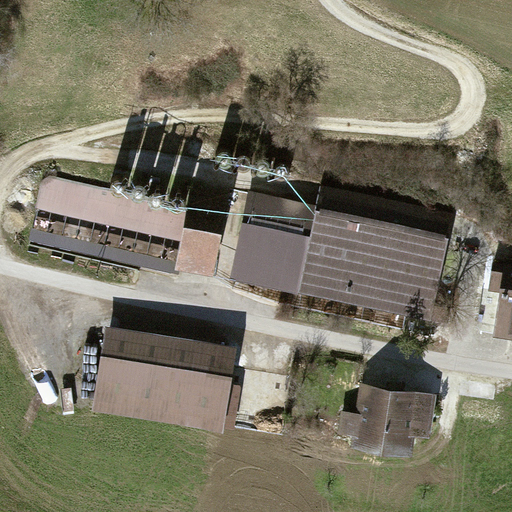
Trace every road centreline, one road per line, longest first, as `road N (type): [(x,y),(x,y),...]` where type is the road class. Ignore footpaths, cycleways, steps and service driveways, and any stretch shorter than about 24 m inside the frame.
road 1 (track): [(0,176),(35,149),(130,122),(211,113),(437,130),(462,125),(476,110),(478,86),(468,70),(361,25),(333,0)]
road 2 (track): [(511,370),(268,327),(0,263)]
